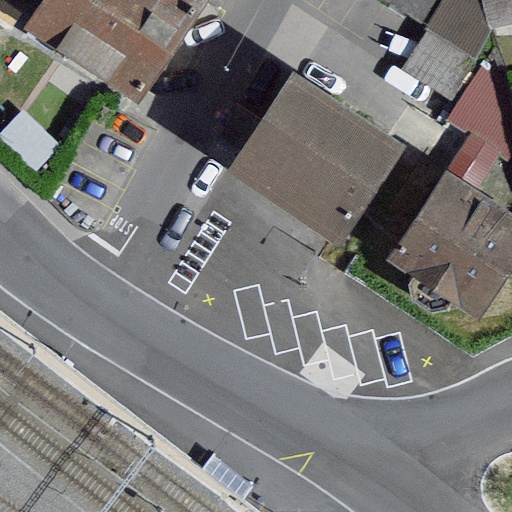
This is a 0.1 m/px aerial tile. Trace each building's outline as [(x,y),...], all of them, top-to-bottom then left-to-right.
[(139,103),(206,1),(204,0),(45,0),(27,29),(139,103)] [(365,0),(420,37),(443,0),(365,0)] [(469,0),(449,0),(407,72),(451,101),(484,42),(469,0)] [(342,248),(408,149),(295,74),(229,172),(342,248)] [(414,143),(353,235),(388,258),(449,166),(414,143)] [(511,269),(511,214),(447,173),(383,265),(474,325),(511,269)]
